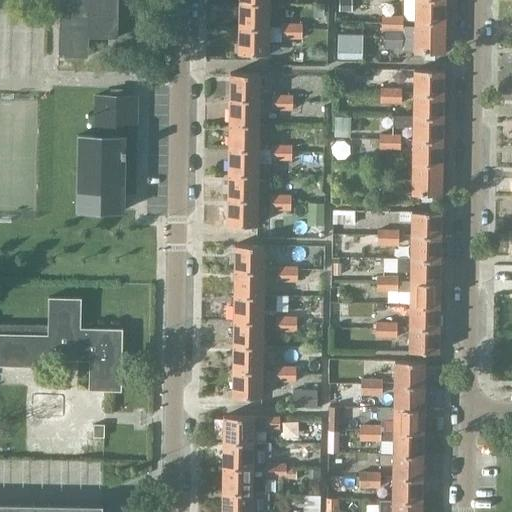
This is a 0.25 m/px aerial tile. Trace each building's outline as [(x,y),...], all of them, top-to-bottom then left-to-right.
[(116,0),(58,0),(58,19),(57,55),(87,55),(87,36),(116,37),(116,0)] [(444,21),(444,0),(414,0),(414,20),(444,21)] [(268,28),(268,27),(268,3),(238,2),(238,27),(268,28)] [(391,29),(392,16),(381,15),(381,29),(391,29)] [(392,16),(391,29),(402,30),(402,16),(392,16)] [(443,52),(444,21),(414,20),(413,51),(423,51),(423,57),(433,57),(433,51),(443,52)] [(268,28),(238,27),(237,53),(267,53),(267,41),(280,41),(281,37),(290,38),(291,23),(280,23),(280,28),(268,27),(268,28)] [(291,23),(290,38),(301,38),(301,24),(291,23)] [(337,33),(336,57),(360,58),(362,34),(337,33)] [(126,57),(126,48),(112,47),(112,57),(126,57)] [(443,93),(443,69),(399,69),(399,81),(413,81),(413,93),(443,93)] [(258,99),(259,73),(229,73),(228,98),(258,99)] [(390,102),(390,88),(380,88),(379,102),(390,102)] [(400,102),(400,88),(390,88),(390,102),(400,102)] [(442,117),(443,93),(413,93),(412,115),(412,116),(442,117)] [(77,134),(76,209),(123,210),(123,208),(121,208),(121,192),(123,192),(123,191),(135,191),(136,95),(94,94),(94,134),(77,134)] [(228,98),(228,123),(258,124),(258,113),(271,113),(271,108),(281,109),(281,95),(271,95),(271,99),(258,99),(228,98)] [(281,95),(281,109),(291,109),(292,95),(281,95)] [(412,115),(392,115),(392,126),(412,127),(412,139),(442,140),(442,117),(412,116),(412,115)] [(345,117),(345,139),(371,140),(372,124),(360,124),(360,117),(345,117)] [(271,124),(258,124),(228,123),(228,148),(257,149),(258,138),(270,138),(271,124)] [(389,148),(389,134),(379,134),(379,148),(389,148)] [(400,149),(400,139),(400,134),(389,134),(389,148),(400,149)] [(442,163),(442,140),(412,139),(411,162),(442,163)] [(228,148),(227,173),(257,174),(257,163),(270,164),(270,158),(280,159),(280,145),(270,145),(270,149),(257,149),(228,148)] [(280,145),(280,159),(290,159),(291,145),(280,145)] [(441,194),(442,163),(411,162),(411,178),(399,178),(399,182),(385,182),(385,193),(399,193),(399,198),(411,198),(411,193),(421,193),(421,199),(431,199),(431,193),(441,194)] [(257,199),(257,174),(227,173),(227,199),(257,199)] [(227,199),(226,224),(256,225),(256,215),(269,216),(269,209),(279,209),(279,195),(269,194),(269,199),(257,199),(227,199)] [(279,209),(290,209),(290,195),(279,195),(279,209)] [(354,224),(354,214),(354,210),(332,209),(331,223),(354,224)] [(397,211),(397,221),(411,221),(410,235),(440,235),(441,211),(411,211),(411,212),(397,211)] [(387,244),(387,229),(377,229),(377,243),(387,244)] [(398,230),(397,230),(387,229),(387,244),(398,244),(398,230)] [(440,258),(440,235),(410,235),(410,258),(440,258)] [(263,271),(263,246),(264,245),(234,244),(233,270),(263,271)] [(397,258),(396,272),(410,272),(410,277),(409,281),(439,281),(440,258),(410,258),(397,258)] [(342,260),(333,260),(331,260),(330,274),(341,275),(342,260)] [(392,274),(393,262),(378,261),(378,274),(392,274)] [(286,281),(286,267),(276,266),(275,280),(286,281)] [(286,267),(286,281),(296,281),(296,267),(286,267)] [(263,296),(263,271),(233,270),(233,295),(263,296)] [(386,290),(387,276),(376,276),(376,290),(386,290)] [(387,276),(386,290),(397,290),(397,291),(409,291),(409,304),(439,304),(439,281),(409,281),(410,277),(397,277),(397,276),(387,276)] [(275,296),(263,296),(233,295),(233,320),(262,321),(262,309),(275,309),(275,296)] [(88,389),(106,390),(121,390),(122,328),(80,327),(81,297),(48,296),(47,325),(0,323),(0,365),(37,366),(37,358),(88,359),(88,389)] [(394,304),(394,314),(409,315),(409,327),(439,328),(439,304),(409,304),(394,304)] [(285,331),(285,317),(275,316),(274,330),(285,331)] [(285,317),(285,331),(295,331),(296,317),(285,317)] [(262,346),(262,321),(233,320),(232,345),(262,346)] [(386,336),(386,322),(375,322),(375,336),(386,336)] [(396,322),(386,322),(386,336),(396,336),(396,322)] [(409,327),(408,336),(408,351),(438,351),(439,328),(409,327)] [(261,371),(262,346),(232,345),(232,370),(261,371)] [(424,385),(424,361),(394,360),(394,384),(424,385)] [(316,378),(315,362),(302,362),(302,378),(316,378)] [(232,370),(231,395),(261,396),(261,384),(274,385),(274,380),(284,381),(284,367),(274,367),(274,371),(261,371),(232,370)] [(284,367),(284,381),(294,381),(295,367),(284,367)] [(371,393),(371,379),(361,379),(360,393),(371,393)] [(381,380),(373,379),(371,379),(371,393),(381,394),(381,383),(381,380)] [(423,408),(424,385),(394,384),(393,407),(377,407),(423,408)] [(291,407),(317,407),(317,390),(292,390),(291,407)] [(423,431),(423,408),(377,407),(377,419),(381,419),(381,426),(380,430),(423,431)] [(279,417),(253,416),(223,416),(222,441),(252,442),(252,430),(265,430),(265,427),(278,428),(279,417)] [(370,440),(370,425),(360,425),(359,439),(370,440)] [(380,430),(381,426),(370,425),(370,440),(380,440),(392,441),(392,453),(392,454),(422,455),(423,431),(380,430)] [(252,467),(252,442),(222,441),(222,466),(252,467)] [(378,453),(378,465),(392,466),(392,477),(422,478),(422,455),(392,454),(392,453),(378,453)] [(222,466),(221,491),(251,492),(264,493),(264,477),(274,477),(274,463),(264,463),(264,467),(252,467),(222,466)] [(285,477),(285,467),(285,463),(274,463),(274,477),(285,477)] [(369,486),(369,472),(359,471),(358,485),(369,486)] [(369,472),(369,486),(379,486),(380,472),(369,472)] [(421,501),(422,478),(392,477),(391,500),(421,501)] [(250,511),(251,492),(221,491),(220,511),(250,511)] [(421,511),(421,501),(391,500),(378,499),(378,511),(421,511)] [(0,511),(101,511),(102,503),(0,501),(0,511)]
